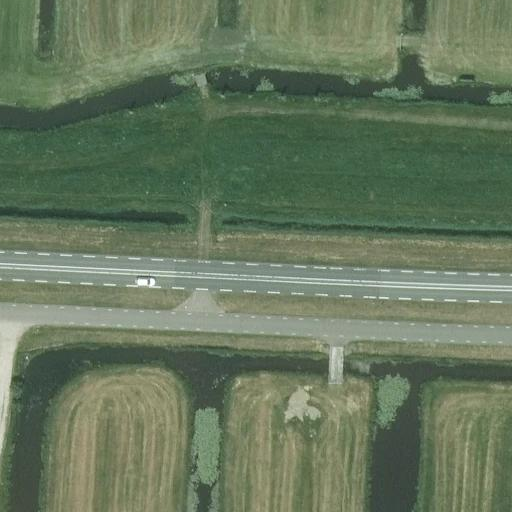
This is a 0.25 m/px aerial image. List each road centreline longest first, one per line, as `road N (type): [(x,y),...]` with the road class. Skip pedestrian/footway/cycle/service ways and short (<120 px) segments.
road 1 (primary): [(0,265),(511,288)]
road 2 (unclassified): [(511,333),(5,311)]
